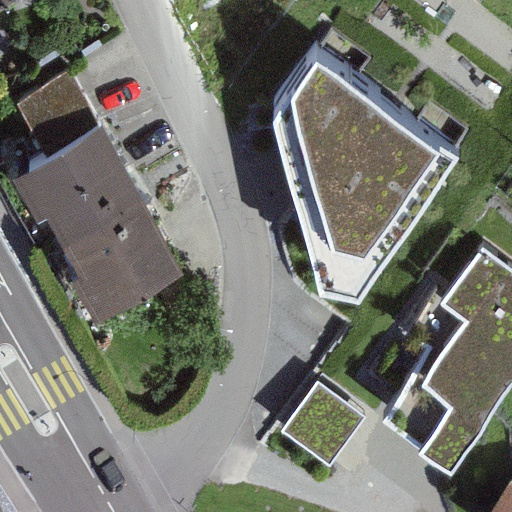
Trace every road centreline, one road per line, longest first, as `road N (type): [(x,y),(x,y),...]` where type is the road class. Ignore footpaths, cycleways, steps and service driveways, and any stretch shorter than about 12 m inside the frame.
road 1 (residential): [(126,511),(203,439),(232,388),(249,286),(235,198),(141,0)]
road 2 (primary): [(0,330),(113,511)]
